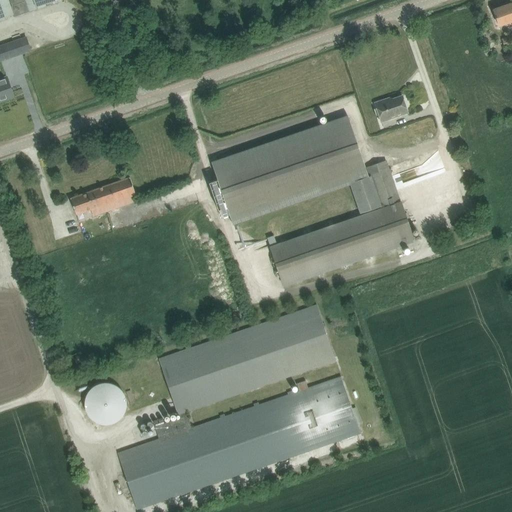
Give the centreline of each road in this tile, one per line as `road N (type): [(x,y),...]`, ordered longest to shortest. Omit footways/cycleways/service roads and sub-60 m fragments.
road 1 (tertiary): [(0,152),(435,0)]
road 2 (track): [(56,393),(0,219)]
road 3 (track): [(104,511),(56,393)]
